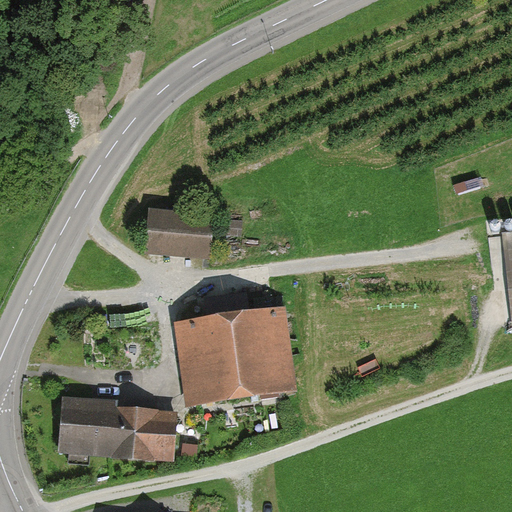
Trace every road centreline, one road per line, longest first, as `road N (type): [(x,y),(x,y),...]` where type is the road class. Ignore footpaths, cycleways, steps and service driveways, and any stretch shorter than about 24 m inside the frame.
road 1 (tertiary): [(0,363),(54,246),(127,128),(199,64),(328,0)]
road 2 (track): [(43,511),(228,468),(511,371)]
road 3 (track): [(466,245),(64,299),(34,287)]
road 4 (track): [(171,288),(73,212)]
